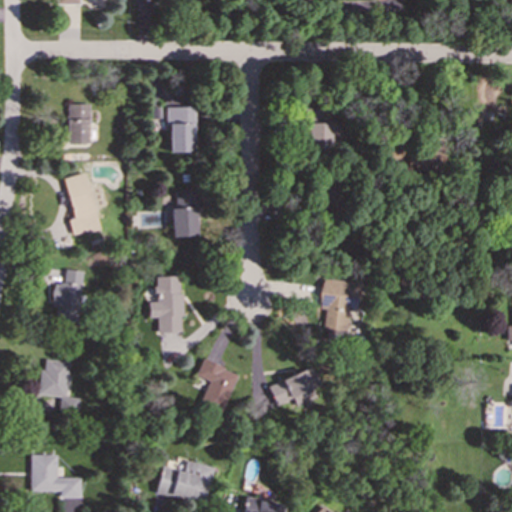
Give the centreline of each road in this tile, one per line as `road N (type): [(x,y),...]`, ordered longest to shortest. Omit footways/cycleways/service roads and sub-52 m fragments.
road 1 (residential): [(511,55),(12,53)]
road 2 (residential): [(249,54),(251,325)]
road 3 (residential): [(12,0),(12,129),(0,230)]
